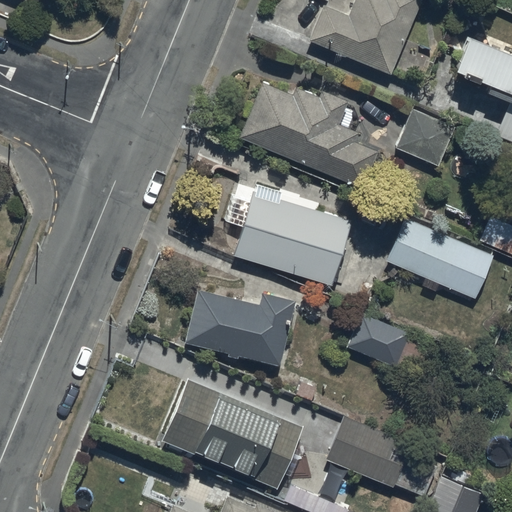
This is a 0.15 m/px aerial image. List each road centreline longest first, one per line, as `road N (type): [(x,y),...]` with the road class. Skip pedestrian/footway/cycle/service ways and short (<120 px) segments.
road 1 (tertiary): [(0,463),(132,139)]
road 2 (tertiary): [(132,139),(189,0)]
road 3 (residential): [(0,85),(132,139)]
